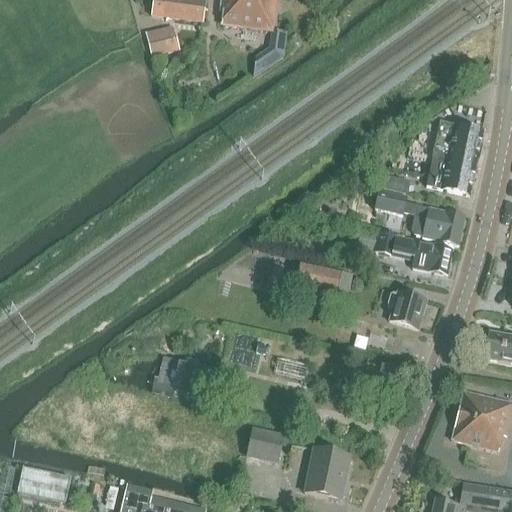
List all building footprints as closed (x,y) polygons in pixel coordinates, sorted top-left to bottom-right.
[(203,26),(205,4),(173,0),(152,0),(150,19),(162,21),(203,26)] [(272,34),(276,0),(220,0),(219,14),(222,14),(220,27),(272,34)] [(150,60),(179,53),(173,28),(165,30),(156,33),(144,35),(150,60)] [(284,59),(269,51),(256,60),(254,79),(284,59)] [(439,127),(426,190),(469,199),(482,135),(439,127)] [(407,197),(409,185),(386,180),(383,192),(407,197)] [(421,212),(422,210),(405,207),(406,201),(378,195),(374,213),(402,219),(403,215),(418,218),(414,220),(411,234),(414,238),(422,240),(421,241),(458,249),(464,220),(428,212),(428,213),(421,212)] [(412,272),(446,279),(452,253),(395,242),(395,240),(384,238),(384,240),(369,237),(365,255),(380,258),(396,262),(397,259),(414,262),(412,272)] [(340,274),(341,273),(300,264),(295,292),(335,300),(335,299),(346,301),(351,276),(340,274)] [(426,304),(397,296),(396,298),(392,297),(390,298),(387,308),(388,311),(392,312),(388,325),(417,333),(426,304)] [(511,342),(490,338),(485,364),(511,368),(511,342)] [(171,392),(212,401),(218,373),(178,363),(178,365),(162,361),(156,387),(172,390),(171,392)] [(370,398),(398,405),(405,376),(377,369),(377,370),(366,367),(360,395),(370,397),(370,398)] [(452,443),(498,454),(502,439),(504,440),(510,418),(511,410),(511,405),(463,394),(451,443),(452,443)] [(282,440),(252,433),(247,459),(277,465),(282,440)] [(345,501),(347,491),(343,489),(349,460),(313,452),(304,495),(340,503),(341,501),(345,501)] [(153,494),(127,487),(120,511),(197,511),(151,500),(153,494)] [(511,511),(511,495),(490,492),(462,487),(459,508),(435,502),(432,511),(474,511),(474,509),(487,511),(495,511),(511,511)] [(109,490),(107,502),(115,504),(118,492),(109,490)]
